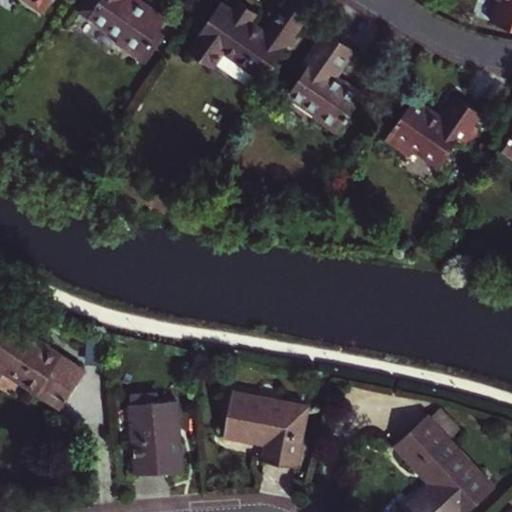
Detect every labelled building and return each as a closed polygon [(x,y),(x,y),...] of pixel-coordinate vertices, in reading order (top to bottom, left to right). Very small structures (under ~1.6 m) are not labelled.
[(26,0),(41,11),(49,0),(26,0)] [(85,16),(115,37),(112,42),(134,58),(142,48),(144,50),(149,42),(147,41),(163,18),(144,5),(142,8),(131,0),(84,0),(77,10),(85,16)] [(218,0),(187,45),(213,63),(223,49),(261,77),(285,44),(293,32),(308,12),(291,0),(279,0),(263,24),(261,27),(249,18),(251,15),(256,8),(244,0),(231,0),(230,2),(226,0),(218,0)] [(511,0),(497,0),(491,20),(511,27),(511,0)] [(261,27),(263,24),(251,15),(249,18),(261,27)] [(312,117),(335,133),(364,93),(344,79),(342,82),(333,76),(336,72),(353,48),(327,30),(309,54),(313,57),(306,66),(287,93),(316,113),(312,117)] [(293,32),(285,44),(288,46),(297,35),(293,32)] [(313,57),(309,54),(302,64),(306,66),(313,57)] [(342,82),(344,79),(336,72),(333,76),(342,82)] [(472,133),(482,119),(453,99),(436,122),(426,114),(428,112),(410,99),(381,139),(403,155),(407,149),(433,167),(442,155),(447,154),(455,144),(461,148),(472,133)] [(511,126),(495,151),(511,163),(511,126)] [(472,133),(461,148),(464,150),(475,135),(472,133)] [(85,362),(3,318),(0,324),(0,376),(6,366),(66,399),(85,362)] [(131,404),(137,474),(182,470),(176,399),(154,401),(154,394),(135,395),(136,403),(131,404)] [(230,410),(233,396),(223,394),(221,408),(230,410)] [(307,410),(233,396),(230,410),(225,437),(257,444),(257,439),(269,441),(268,446),(265,462),(296,468),(307,410)] [(444,406),(432,417),(454,441),(466,430),(444,406)] [(403,510),(405,511),(464,511),(494,485),(454,441),(432,417),(430,415),(399,444),(420,466),(424,463),(438,477),(434,481),(403,510)] [(424,463),(420,466),(434,481),(438,477),(424,463)]
